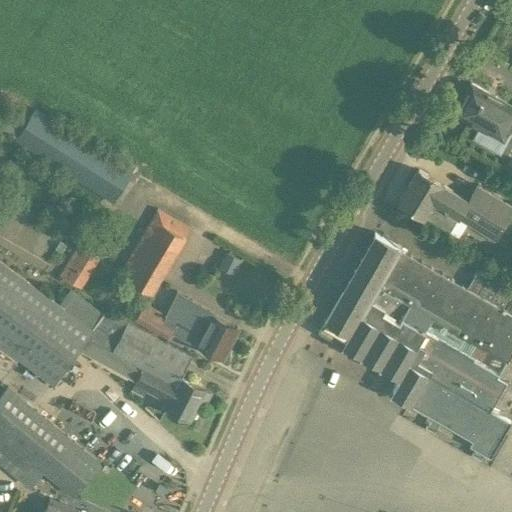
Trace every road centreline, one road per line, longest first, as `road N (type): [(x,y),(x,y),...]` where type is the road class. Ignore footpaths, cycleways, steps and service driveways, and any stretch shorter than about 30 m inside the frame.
road 1 (tertiary): [(202,511),(272,354),(477,0)]
road 2 (unknown): [(258,385),(396,462)]
